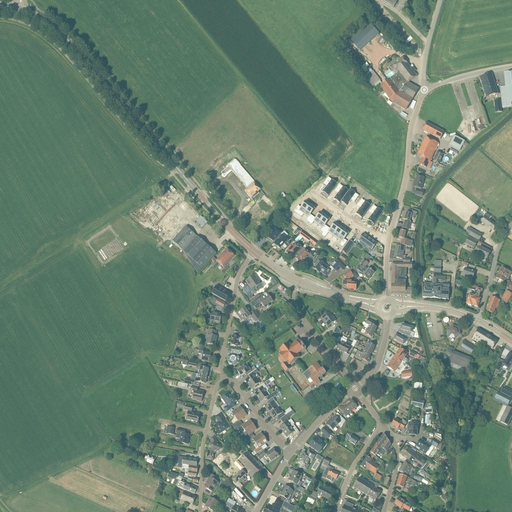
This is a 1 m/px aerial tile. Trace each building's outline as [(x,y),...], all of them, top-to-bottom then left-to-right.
[(361,51),(379,34),(369,23),(350,40),(361,51)] [(407,84),(408,83),(417,76),(402,57),(389,67),(392,71),(395,68),(398,73),(407,84)] [(389,80),(399,92),(412,100),(418,89),(408,83),(407,84),(398,73),(389,80)] [(498,94),(493,79),(492,74),(480,78),(481,82),(486,98),(498,94)] [(406,110),(412,100),(399,92),(389,80),(380,86),(393,103),(406,110)] [(511,107),(511,103),(507,104),(506,92),(501,93),(502,105),(502,108),(511,107)] [(444,132),(430,125),(426,123),(422,130),(440,139),(444,132)] [(454,135),(449,145),(454,148),(459,151),(460,151),(461,149),(462,146),(464,143),(465,141),(454,135)] [(430,162),(438,143),(426,138),(417,156),(422,158),(419,165),(427,168),(430,161),(430,162)] [(438,151),(433,162),(438,164),(443,154),(438,151)] [(231,162),(227,166),(228,166),(235,174),(247,189),(245,191),(251,198),(252,197),(255,195),(261,190),(235,160),(231,162)] [(424,178),(422,177),(417,176),(415,183),(414,182),(413,187),(421,189),(424,178)] [(325,187),(323,191),(329,195),(337,185),(328,178),(324,183),(327,185),(325,187)] [(339,193),(335,198),(340,202),(341,201),(348,192),(339,185),(336,190),(339,193)] [(348,192),(341,201),(347,205),(351,199),(354,202),(358,196),(350,190),(348,192)] [(361,207),(356,213),(362,218),(362,217),(369,208),(370,206),(361,200),(358,205),(359,206),(361,207)] [(298,206),(294,211),(297,213),(299,211),(303,214),(306,211),(310,205),(306,202),(301,208),(298,206)] [(306,211),(303,214),(308,218),(306,220),(309,222),(311,220),(313,216),(310,214),(315,208),(310,205),(306,211)] [(373,214),(369,219),(375,223),(383,213),(374,206),(371,210),(370,211),(373,214)] [(417,211),(412,210),(409,209),(408,213),(406,212),(405,216),(404,216),(403,218),(404,219),(406,220),(405,225),(404,225),(403,228),(409,229),(411,222),(410,221),(411,217),(414,218),(415,216),(416,216),(417,211)] [(311,220),(309,222),(312,224),(314,222),(318,225),(320,222),(325,216),(320,212),(316,218),(313,216),(311,220)] [(491,217),(487,214),(486,213),(484,216),(485,217),(482,221),(494,230),(497,225),(489,220),(491,217)] [(200,216),(196,222),(202,228),(207,223),(200,216)] [(320,222),(318,225),(322,228),(321,231),(324,233),(325,230),(328,227),(325,225),(329,219),(325,216),(320,222)] [(325,230),(324,233),(326,235),(328,232),(333,236),(335,233),(340,226),(335,223),(331,229),(328,227),(325,230)] [(335,233),(333,236),(337,239),(340,236),(344,230),(340,226),(335,233)] [(465,233),(465,234),(467,235),(468,235),(472,237),(476,231),(469,227),(465,233)] [(274,241),(275,243),(279,239),(277,238),(281,234),(276,229),(267,237),(270,240),(270,239),(273,242),(274,241)] [(340,236),(337,239),(342,242),(340,245),(343,247),(345,244),(347,241),(344,239),(348,233),(344,230),(340,236)] [(398,230),(397,234),(399,235),(399,238),(402,239),(400,245),(405,246),(408,247),(408,246),(411,247),(412,244),(413,241),(410,240),(404,239),(406,232),(405,232),(401,230),(400,231),(398,230)] [(282,236),(281,234),(277,238),(279,239),(275,243),(274,244),(277,246),(280,249),(288,241),(282,236)] [(363,234),(358,240),(359,240),(365,245),(372,250),(377,244),(371,239),(369,238),(363,234)] [(204,269),(210,261),(216,253),(197,237),(184,252),(204,269)] [(468,237),(465,244),(474,249),(477,241),(468,237)] [(350,240),(342,251),(346,254),(354,243),(350,240)] [(291,254),(294,257),(303,247),(302,247),(301,249),(301,248),(301,249),(296,244),(295,243),(286,253),(289,256),(291,254)] [(404,248),(401,247),(397,246),(396,249),(397,249),(395,258),(402,259),(404,248)] [(303,247),(294,257),(295,256),(297,257),(296,259),(299,262),(300,260),(303,263),(304,262),(305,262),(306,260),(306,259),(311,255),(310,254),(310,255),(305,250),(305,249),(303,247)] [(487,258),(490,252),(483,249),(482,250),(479,248),(475,256),(478,257),(485,260),(485,261),(487,258)] [(226,249),(220,257),(216,261),(224,267),(234,256),(226,249)] [(364,274),(363,276),(368,280),(374,272),(368,268),(366,271),(364,269),(368,263),(363,259),(357,269),(361,272),(364,274)] [(316,260),(313,263),(316,265),(314,268),(316,270),(317,271),(318,272),(319,272),(320,271),(321,271),(323,273),(326,275),(330,271),(332,272),(334,269),(335,270),(339,266),(335,261),(330,266),(331,267),(329,268),(326,265),(319,260),(318,262),(316,260)] [(468,264),(463,262),(462,262),(459,271),(464,273),(463,276),(467,278),(468,276),(472,278),(472,279),(475,272),(473,272),(473,271),(472,271),(466,269),(468,264)] [(391,291),(391,294),(395,294),(395,291),(405,292),(405,294),(405,295),(411,295),(412,290),(412,288),(405,288),(406,275),(406,268),(407,268),(412,269),(412,264),(406,264),(399,264),(397,264),(392,263),(392,271),(391,291)] [(511,272),(507,270),(502,267),(499,273),(498,273),(496,278),(504,282),(506,278),(508,280),(511,272)] [(350,271),(353,275),(357,279),(359,277),(351,270),(350,271)] [(347,279),(353,275),(350,271),(344,275),(347,279)] [(423,292),(423,298),(431,298),(432,298),(432,293),(433,293),(434,288),(435,288),(435,284),(436,284),(436,280),(436,278),(436,277),(436,276),(440,277),(441,276),(441,274),(434,274),(434,277),(432,277),(432,284),(431,284),(425,283),(424,292),(423,292)] [(260,284),(254,276),(246,282),(250,287),(248,289),(248,291),(246,293),(250,299),(254,297),(252,295),(262,288),(260,284)] [(356,290),(357,283),(351,283),(351,281),(343,281),(343,285),(347,285),(347,289),(356,290)] [(449,285),(436,284),(435,284),(435,288),(434,288),(433,293),(432,293),(432,298),(448,300),(449,289),(449,285)] [(468,299),(466,304),(471,306),(471,305),(477,307),(480,298),(482,293),(483,289),(479,287),(469,284),(468,288),(476,291),(474,296),(470,295),(468,299)] [(230,293),(216,285),(212,294),(221,299),(225,302),(230,293)] [(507,291),(502,300),(506,303),(511,294),(507,291)] [(260,296),(253,300),(256,304),(254,306),(256,310),(260,307),(260,305),(262,304),(265,309),(269,306),(268,304),(272,301),(268,295),(262,299),(260,296)] [(491,297),(486,311),(493,314),(495,308),(497,309),(500,300),(491,297)] [(247,307),(237,314),(241,320),(243,319),(245,321),(251,317),(254,322),(260,317),(252,307),(255,311),(251,313),(247,307)] [(218,313),(213,312),(212,312),(210,321),(220,323),(221,317),(217,316),(218,313)] [(332,317),(329,312),(321,318),(328,327),(336,321),(333,316),(332,317)] [(364,327),(375,333),(376,330),(375,330),(377,327),(375,327),(377,324),(368,319),(365,323),(366,324),(364,327)] [(399,332),(398,332),(408,336),(410,337),(413,327),(407,325),(407,326),(402,325),(401,330),(400,329),(400,333),(399,332)] [(460,334),(459,328),(459,327),(458,328),(453,326),(453,325),(452,325),(452,326),(448,330),(447,330),(448,330),(449,336),(448,337),(449,337),(449,336),(455,338),(455,339),(455,338),(460,334)] [(373,335),(375,333),(364,327),(363,330),(366,331),(364,334),(371,338),(373,335)] [(492,349),(495,345),(497,341),(478,329),(476,333),(472,339),(484,346),(485,345),(492,349)] [(216,332),(212,330),(209,330),(206,344),(213,345),(215,346),(217,337),(215,336),(216,332)] [(408,336),(398,332),(398,333),(399,333),(397,335),(394,340),(403,345),(408,336)] [(235,337),(232,336),(230,345),(239,347),(241,346),(241,344),(240,343),(238,342),(239,337),(244,338),(245,335),(236,334),(235,337)] [(356,343),(357,340),(358,339),(356,337),(354,340),(352,343),(347,341),(346,344),(345,344),(341,351),(344,353),(344,352),(347,354),(351,346),(354,347),(356,343)] [(341,351),(345,344),(347,341),(345,339),(343,343),(340,341),(337,348),(339,350),(341,351)] [(303,352),(306,350),(305,347),(300,340),(297,342),(296,342),(291,346),(289,343),(278,351),(281,354),(279,355),(280,356),(279,357),(278,360),(280,363),(283,363),(285,363),(282,366),(286,372),(290,369),(287,365),(289,364),(289,365),(300,357),(297,354),(302,350),(303,352)] [(464,341),(460,347),(471,354),(475,348),(464,341)] [(365,348),(373,352),(374,349),(373,349),(375,346),(368,343),(365,348)] [(203,352),(205,346),(197,345),(195,354),(198,354),(198,357),(197,357),(198,358),(198,359),(199,360),(200,361),(201,361),(204,361),(204,363),(205,362),(209,363),(211,353),(203,352)] [(413,347),(411,351),(423,357),(424,356),(422,353),(413,347)] [(360,352),(363,353),(369,356),(371,354),(373,352),(365,348),(365,349),(362,348),(360,352)] [(400,348),(395,356),(402,361),(405,363),(406,363),(407,361),(407,360),(404,357),(407,353),(400,348)] [(241,351),(233,350),(232,354),(230,355),(229,355),(228,356),(227,358),(228,358),(227,361),(229,363),(228,363),(230,365),(232,365),(234,365),(238,363),(239,360),(239,358),(238,357),(236,355),(241,351)] [(449,362),(466,369),(468,369),(472,358),(453,351),(449,362)] [(371,357),(369,356),(363,353),(362,353),(364,354),(361,359),(368,363),(370,360),(369,360),(371,357)] [(499,359),(494,369),(496,370),(499,372),(501,369),(504,365),(506,366),(506,367),(507,367),(508,367),(510,363),(511,364),(511,363),(511,354),(509,353),(506,358),(505,359),(503,361),(503,362),(502,361),(499,359)] [(395,356),(387,367),(394,372),(398,367),(402,361),(395,356)] [(239,369),(237,371),(239,374),(240,374),(241,375),(244,373),(246,376),(252,372),(250,369),(251,369),(247,363),(241,367),(241,368),(239,369)] [(313,382),(309,385),(311,389),(320,383),(319,381),(324,378),(322,376),(326,373),(322,369),(321,369),(317,364),(308,370),(308,371),(303,374),(308,380),(310,378),(313,382)] [(198,374),(207,376),(209,369),(198,367),(198,370),(199,370),(198,374)] [(248,385),(257,379),(259,377),(256,373),(258,371),(256,369),(250,373),(252,376),(245,380),(248,385)] [(207,376),(198,374),(193,373),(191,380),(185,379),(185,382),(180,381),(180,382),(184,383),(192,385),(193,381),(200,383),(205,384),(207,376)] [(500,375),(495,386),(499,387),(504,377),(500,375)] [(258,398),(266,392),(269,390),(266,386),(273,381),(271,378),(263,384),(265,386),(259,390),(254,393),(258,398)] [(260,383),(257,379),(248,385),(251,389),(260,383)] [(197,400),(197,401),(201,402),(203,392),(197,391),(198,388),(192,386),(191,391),(194,392),(192,399),(197,400)] [(508,396),(511,391),(504,387),(501,392),(508,396)] [(269,396),(266,392),(258,398),(261,402),(265,399),(269,396)] [(495,397),(495,398),(508,405),(508,404),(510,399),(511,399),(497,392),(497,393),(498,393),(496,398),(495,397)] [(227,412),(232,409),(234,407),(232,404),(237,401),(233,395),(230,397),(228,394),(222,398),(226,404),(227,403),(229,405),(224,408),(227,412)] [(270,413),(277,408),(274,403),(276,402),(273,398),(267,401),(269,404),(268,405),(269,405),(266,408),(270,413)] [(347,405),(351,411),(354,408),(355,409),(357,407),(352,399),(349,401),(350,402),(347,405)] [(421,411),(422,403),(412,402),(411,410),(421,411)] [(348,414),(351,411),(347,405),(343,408),(342,406),(340,408),(345,416),(348,414)] [(195,414),(191,413),(191,411),(191,412),(192,407),(185,406),(184,410),(189,411),(187,420),(193,421),(198,422),(200,415),(195,414)] [(235,417),(244,411),(240,406),(233,411),(232,409),(227,412),(226,413),(228,416),(232,413),(235,417)] [(511,409),(507,407),(507,406),(499,422),(500,422),(501,420),(509,423),(508,425),(507,426),(508,426),(511,417),(511,409)] [(280,419),(285,416),(282,411),(280,413),(277,408),(270,413),(274,419),(277,417),(277,418),(278,417),(280,419)] [(234,428),(241,423),(240,421),(247,416),(244,411),(235,417),(238,421),(232,425),(234,428)] [(218,435),(229,428),(220,413),(215,417),(218,422),(219,422),(220,423),(217,424),(213,426),(218,435)] [(284,424),(280,427),(283,432),(291,426),(288,421),(289,421),(288,419),(291,415),(289,413),(285,416),(280,419),(283,422),(284,421),(285,423),(284,424)] [(330,420),(326,424),(329,427),(330,427),(333,430),(338,425),(340,423),(342,425),(346,421),(340,416),(338,419),(335,416),(332,419),(330,421),(330,420)] [(404,429),(406,426),(407,423),(407,422),(403,420),(401,423),(395,419),(392,424),(398,428),(400,426),(404,429)] [(243,425),(241,423),(234,428),(236,427),(238,429),(242,427),(245,431),(253,425),(250,420),(243,425)] [(351,424),(346,421),(341,427),(341,428),(347,432),(351,424)] [(417,431),(418,425),(417,425),(418,422),(409,421),(409,424),(409,425),(408,430),(409,430),(409,435),(417,436),(417,431)] [(291,426),(283,432),(287,437),(291,434),(292,433),(294,436),(299,432),(296,428),(294,425),(293,424),(291,426)] [(257,429),(253,425),(245,431),(248,435),(244,437),(246,440),(251,436),(250,434),(257,429)] [(173,435),(175,428),(168,427),(166,433),(173,435)] [(332,434),(328,430),(325,427),(321,431),(328,438),(332,434)] [(186,431),(181,430),(177,429),(176,438),(180,439),(179,443),(183,443),(188,444),(189,439),(188,439),(189,435),(184,434),(184,431),(186,431)] [(253,435),(251,436),(246,440),(248,443),(253,440),(256,444),(265,437),(261,433),(254,438),(253,435)] [(346,435),(344,438),(349,441),(351,443),(355,445),(359,440),(352,436),(353,435),(348,433),(346,436),(346,435)] [(430,444),(438,449),(439,450),(441,447),(440,443),(442,440),(441,435),(436,433),(432,441),(430,444)] [(383,434),(377,443),(382,446),(378,452),(382,455),(385,450),(386,451),(391,445),(387,439),(384,434),(383,434)] [(222,448),(216,441),(214,436),(210,439),(213,443),(211,445),(210,445),(210,446),(210,447),(210,448),(209,449),(207,455),(210,459),(213,457),(214,453),(222,448)] [(265,437),(256,444),(254,445),(256,449),(254,451),(256,454),(258,452),(263,449),(261,447),(265,444),(268,442),(265,437)] [(323,442),(320,440),(316,437),(310,446),(319,452),(324,446),(322,444),(323,442)] [(431,446),(421,439),(416,446),(417,447),(416,448),(419,449),(421,449),(420,451),(425,454),(431,446)] [(377,452),(378,452),(382,446),(377,443),(370,452),(372,453),(369,458),(372,460),(377,452)] [(416,454),(410,449),(406,446),(400,453),(421,470),(427,462),(417,453),(416,454)] [(267,454),(266,453),(264,451),(257,456),(260,459),(264,456),(266,459),(269,457),(271,461),(275,458),(276,458),(276,457),(278,456),(274,449),(267,454)] [(306,464),(310,458),(313,459),(315,455),(309,451),(307,454),(304,453),(298,463),(301,465),(300,466),(306,470),(308,465),(306,464)] [(239,460),(245,466),(253,459),(247,452),(239,460)] [(155,458),(147,455),(144,461),(152,464),(155,458)] [(182,468),(186,468),(189,469),(190,467),(193,467),(193,466),(196,467),(196,466),(197,460),(179,457),(177,464),(182,464),(182,468)] [(372,460),(369,458),(367,457),(360,466),(365,469),(366,468),(375,474),(380,468),(371,461),(372,460)] [(263,469),(253,459),(245,466),(251,472),(249,474),(252,478),(263,469)] [(412,466),(409,464),(405,461),(399,472),(407,476),(412,466)] [(189,469),(186,468),(185,475),(188,475),(188,476),(196,477),(196,473),(197,473),(198,471),(197,471),(198,467),(196,466),(196,467),(193,466),(193,467),(190,467),(189,469)] [(322,477),(325,478),(330,481),(332,477),(336,479),(339,474),(331,470),(332,468),(328,466),(322,477)] [(222,472),(226,477),(230,473),(226,468),(222,472)] [(242,469),(232,479),(236,483),(246,474),(242,469)] [(293,471),(291,476),(300,481),(303,477),(293,471)] [(197,488),(181,481),(183,478),(169,472),(167,477),(175,480),(173,485),(194,494),(197,488)] [(214,480),(215,477),(211,474),(206,483),(210,485),(208,489),(213,493),(219,483),(214,480)] [(404,488),(407,477),(399,475),(396,486),(404,488)] [(294,487),(297,490),(306,494),(307,491),(297,485),(300,481),(291,476),(288,480),(295,484),(294,487)] [(359,478),(353,487),(367,496),(368,496),(376,501),(381,492),(376,489),(379,484),(376,482),(376,483),(370,479),(367,483),(359,478)] [(285,486),(282,490),(291,496),(293,497),(297,490),(294,487),(291,486),(290,489),(285,486)] [(333,494),(329,491),(320,487),(317,493),(310,490),(305,500),(306,501),(306,502),(308,502),(310,503),(311,504),(312,504),(313,505),(318,494),(330,500),(333,494)] [(239,504),(246,497),(237,488),(230,495),(239,504)] [(289,500),(291,496),(282,490),(279,495),(286,499),(284,501),(290,505),(292,502),(289,500)] [(196,497),(191,495),(184,492),(180,502),(184,503),(185,501),(193,504),(196,497)] [(219,503),(214,500),(210,498),(206,505),(209,506),(207,508),(212,510),(214,511),(219,503)] [(411,506),(403,501),(398,498),(395,504),(401,508),(402,507),(408,511),(411,506)] [(266,507),(263,511),(278,511),(281,506),(292,511),(293,511),(296,508),(290,505),(288,504),(284,502),(282,501),(277,499),(273,508),(272,510),(266,507)] [(352,504),(351,505),(345,502),(341,511),(367,511),(356,507),(355,510),(352,508),(354,505),(352,504)]
